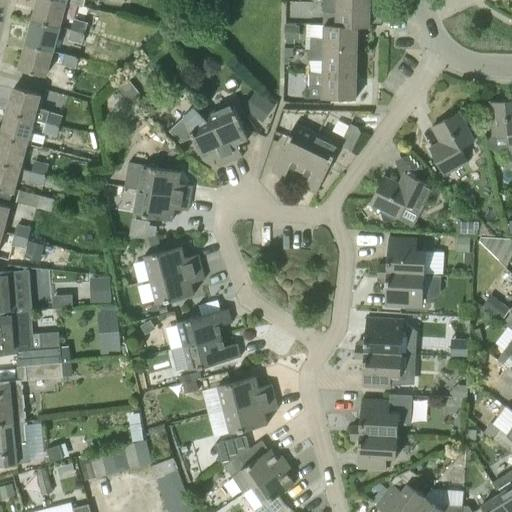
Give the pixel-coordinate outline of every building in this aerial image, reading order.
[(83,7),(83,6),(60,0),(38,0),(34,19),(60,26),(66,3),(83,7)] [(370,26),(371,2),(324,1),(324,13),(325,13),(325,25),(370,26)] [(384,23),(385,3),(376,3),(376,23),(384,23)] [(53,51),(60,26),(34,19),(27,43),(53,51)] [(72,30),(86,34),(89,26),(90,24),(75,20),(72,30)] [(370,27),(370,26),(325,25),(325,38),(312,37),(312,39),(311,39),(310,49),(357,50),(358,26),(370,27)] [(300,39),(300,27),(285,26),(285,43),(295,43),(295,39),(300,39)] [(83,46),(84,42),(86,34),(72,30),(68,41),(83,46)] [(86,34),(84,42),(93,45),(96,37),(86,34)] [(78,57),(53,51),(27,43),(20,68),(46,76),(50,63),(75,69),(78,57)] [(357,74),(357,50),(310,49),(310,60),(324,61),(324,73),(357,74)] [(356,99),(357,74),(324,73),(323,86),(309,86),(309,98),(356,99)] [(117,86),(125,95),(135,86),(127,77),(117,86)] [(53,112),(38,107),(41,94),(15,87),(8,112),(34,119),(46,123),(60,126),(63,116),(52,113),(53,112)] [(274,105),(255,91),(243,107),(262,121),(274,105)] [(511,99),(491,102),(494,135),(489,140),(489,147),(494,150),(508,149),(509,161),(511,160),(511,99)] [(147,121),(156,111),(147,102),(137,112),(147,121)] [(210,112),(231,161),(243,156),(238,144),(249,139),(233,103),(210,112)] [(231,161),(210,112),(202,116),(194,107),(169,130),(181,142),(194,136),(203,158),(214,153),(220,166),(231,161)] [(28,143),(32,129),(34,119),(8,112),(1,136),(28,143)] [(444,175),(469,161),(461,148),(475,141),(459,112),(433,126),(443,146),(432,152),(444,175)] [(44,132),(46,133),(57,136),(60,126),(46,123),(44,132)] [(301,170),(318,134),(296,124),(272,172),(285,178),(291,165),(301,170)] [(318,134),(301,170),(310,175),(304,187),(317,193),(340,145),(318,134)] [(0,140),(0,161),(20,167),(24,157),(28,143),(1,136),(0,140)] [(168,154),(174,147),(168,142),(162,148),(168,154)] [(61,179),(57,178),(47,175),(32,171),(20,167),(0,161),(0,188),(14,193),(18,179),(44,187),(44,185),(64,190),(66,181),(61,179)] [(50,165),(36,161),(32,171),(47,175),(50,165)] [(125,187),(138,189),(191,198),(193,185),(179,183),(181,171),(142,165),(129,162),(125,187)] [(420,211),(432,186),(410,174),(404,186),(384,176),(370,203),(379,207),(384,223),(400,218),(407,204),(420,211)] [(189,211),(191,198),(138,189),(134,213),(173,220),(175,208),(189,211)] [(53,212),(56,199),(20,190),(17,203),(53,212)] [(0,231),(3,232),(6,221),(10,206),(0,203),(0,231)] [(151,221),(142,220),(139,237),(156,234),(157,226),(150,225),(151,221)] [(477,235),(478,221),(458,220),(457,234),(477,235)] [(28,239),(31,228),(17,224),(14,235),(28,239)] [(47,256),(50,245),(28,239),(14,235),(3,232),(0,231),(0,257),(10,261),(9,265),(44,270),(44,269),(46,260),(47,256)] [(145,237),(147,246),(159,244),(157,235),(145,237)] [(465,252),(468,252),(472,252),(473,236),(458,236),(457,251),(465,252)] [(378,271),(425,273),(426,251),(417,250),(418,238),(390,237),(388,264),(379,264),(378,271)] [(151,280),(202,267),(199,254),(186,258),(183,246),(144,256),(151,280)] [(202,267),(151,280),(157,304),(195,294),(192,282),(205,279),(202,267)] [(0,312),(8,312),(15,310),(11,270),(0,270),(0,312)] [(424,303),(425,273),(378,271),(378,278),(387,278),(386,306),(414,308),(428,308),(432,304),(432,303),(424,303)] [(445,299),(446,272),(431,272),(430,299),(445,299)] [(91,302),(98,302),(111,301),(110,277),(96,277),(90,278),(91,302)] [(493,315),(502,302),(491,295),(482,307),(493,315)] [(184,346),(222,336),(220,325),(233,322),(229,309),(178,322),(184,346)] [(19,366),(62,362),(70,361),(69,345),(61,346),(20,350),(16,310),(15,310),(8,312),(0,312),(0,354),(18,353),(19,366)] [(120,350),(118,312),(100,312),(101,351),(120,350)] [(356,351),(403,354),(404,331),(404,319),(395,318),(367,317),(365,344),(356,344),(356,351)] [(155,328),(151,320),(141,326),(146,334),(155,328)] [(484,341),(480,328),(472,331),(476,343),(484,341)] [(222,336),(184,346),(190,369),(242,356),(238,343),(225,346),(222,336)] [(468,355),(468,338),(452,338),(452,355),(468,355)] [(511,340),(498,359),(508,367),(511,369),(511,340)] [(401,376),(403,354),(356,351),(355,358),(365,358),(363,386),(391,388),(392,376),(401,376)] [(486,355),(475,353),(472,364),(483,366),(486,355)] [(0,423),(14,422),(26,421),(22,380),(64,376),(62,362),(19,366),(20,380),(0,381),(0,423)] [(511,385),(511,369),(508,367),(501,377),(511,385)] [(190,380),(189,374),(179,376),(180,382),(190,380)] [(224,409),(276,396),(273,384),(259,387),(256,376),(218,386),(224,409)] [(199,390),(196,380),(182,383),(185,394),(199,390)] [(453,397),(467,397),(467,385),(461,385),(458,383),(449,392),(453,397)] [(351,432),(398,435),(399,422),(411,423),(411,417),(413,418),(414,400),(412,400),(413,394),(391,393),(391,400),(362,398),(361,425),(352,425),(351,432)] [(276,396),(224,409),(230,433),(268,423),(265,412),(279,408),(276,396)] [(511,410),(506,406),(493,423),(500,428),(493,438),(511,452),(511,410)] [(14,422),(0,423),(0,465),(18,464),(18,462),(29,461),(26,421),(14,422)] [(132,425),(134,442),(144,441),(142,424),(132,425)] [(397,457),(398,435),(351,432),(351,439),(360,440),(359,467),(387,469),(388,457),(397,457)] [(476,443),(475,433),(466,433),(467,444),(476,443)] [(225,464),(249,448),(246,435),(215,443),(222,465),(225,464)] [(135,443),(141,465),(152,462),(147,440),(135,443)] [(243,493),(254,486),(288,463),(283,456),(278,459),(271,449),(269,450),(262,440),(249,448),(225,464),(243,493)] [(130,468),(141,465),(135,443),(124,446),(130,468)] [(63,458),(59,444),(46,449),(50,462),(63,458)] [(119,471),(130,468),(124,446),(113,449),(119,471)] [(107,474),(119,471),(113,449),(102,452),(107,474)] [(96,477),(107,474),(102,452),(91,455),(96,477)] [(85,481),(96,477),(91,455),(79,459),(85,481)] [(156,477),(178,469),(174,458),(152,466),(156,477)] [(256,511),(275,511),(285,503),(279,494),(295,484),(288,474),(293,471),(288,463),(254,486),(265,503),(255,510),(256,511)] [(40,482),(49,479),(46,467),(37,469),(40,482)] [(160,487),(182,480),(178,469),(156,477),(160,487)] [(414,511),(427,496),(415,487),(421,479),(409,469),(395,476),(391,482),(393,483),(376,506),(384,511),(414,511)] [(500,493),(511,511),(511,474),(511,472),(493,483),(500,493)] [(49,479),(40,482),(44,494),(52,492),(49,479)] [(164,498),(186,491),(182,480),(160,487),(164,498)] [(16,494),(13,483),(0,486),(0,489),(2,498),(16,494)] [(168,509),(189,501),(186,491),(164,498),(168,509)] [(483,506),(474,511),(473,511),(469,505),(463,505),(462,511),(511,511),(500,493),(482,505),(483,506)] [(427,496),(414,511),(462,511),(463,505),(448,505),(445,509),(427,496)] [(193,511),(189,501),(168,509),(169,511),(193,511)] [(91,511),(89,503),(73,507),(74,511),(91,511)] [(293,511),(294,510),(285,503),(275,511),(293,511)]
